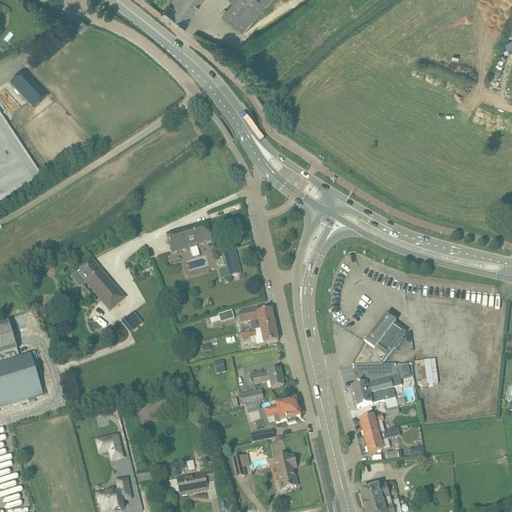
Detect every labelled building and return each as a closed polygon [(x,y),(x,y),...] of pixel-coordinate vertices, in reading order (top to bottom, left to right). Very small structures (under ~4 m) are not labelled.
[(177,0),(172,7),(169,4),(167,6),(161,13),(182,30),(189,21),(188,19),(203,0),(231,0),(233,2),(223,15),(243,31),(249,24),(268,0),(177,0)] [(77,28),(82,32),(87,25),(82,21),(77,28)] [(10,83),(34,109),(48,96),(24,70),(10,83)] [(0,201),(40,176),(0,114),(0,201)] [(167,235),(172,253),(213,241),(207,223),(167,235)] [(236,250),(223,254),(227,268),(229,277),(242,273),(236,250)] [(86,283),(110,311),(124,299),(92,261),(80,271),(88,281),(86,283)] [(259,319),(261,329),(275,326),(271,310),(266,311),(265,308),(258,310),(239,314),(241,323),(259,319)] [(121,322),(131,334),(143,323),(133,312),(121,322)] [(218,316),(220,323),(234,319),(231,312),(218,316)] [(365,344),(353,366),(354,366),(382,365),(406,333),(395,324),(396,322),(387,315),(365,344)] [(9,323),(0,325),(0,356),(18,351),(9,323)] [(275,326),(261,329),(264,344),(278,342),(275,326)] [(247,332),(248,338),(256,337),(254,330),(247,332)] [(0,364),(20,358),(18,351),(0,356),(0,364)] [(0,409),(44,396),(31,355),(20,358),(0,364),(0,409)] [(215,373),(224,371),(221,359),(212,362),(215,373)] [(421,385),(436,384),(434,359),(419,360),(421,385)] [(359,386),(352,387),(357,409),(362,407),(385,401),(396,398),(393,389),(401,386),(400,381),(411,378),(408,366),(397,369),(396,365),(395,364),(382,365),(354,366),(359,386)] [(252,378),(253,385),(270,381),(272,389),(284,386),(280,371),(269,373),(269,374),(252,378)] [(239,397),(242,408),(246,407),(261,403),(264,403),(261,391),(239,397)] [(278,407),(266,411),(268,418),(275,416),(277,423),(287,420),(288,425),(296,422),(295,418),(299,417),(299,418),(300,417),(296,400),(295,400),(295,401),(278,406),(278,407)] [(261,403),(246,407),(248,414),(260,411),(259,406),(261,405),(261,403)] [(387,411),(388,416),(399,414),(398,408),(387,411)] [(360,420),(365,437),(385,432),(382,421),(384,421),(382,415),(374,417),(360,420)] [(365,437),(369,454),(383,450),(380,442),(400,437),(398,429),(385,433),(385,432),(365,437)] [(273,430),(259,433),(261,441),(274,438),(273,430)] [(118,435),(107,438),(109,449),(112,461),(123,458),(118,435)] [(386,453),(386,460),(402,458),(401,452),(386,453)] [(231,460),(236,480),(246,477),(244,469),(250,468),(247,456),(231,460)] [(277,483),(279,491),(298,487),(293,469),(297,468),(294,456),(290,457),(290,456),(274,459),(280,483),(277,483)] [(154,480),(152,471),(137,474),(138,483),(154,480)] [(177,480),(170,482),(172,494),(180,492),(180,497),(207,492),(206,484),(215,482),(213,472),(204,473),(204,475),(177,480)] [(120,488),(99,492),(101,501),(104,500),(105,509),(116,507),(116,509),(125,507),(123,498),(131,497),(128,477),(118,479),(120,488)] [(364,505),(366,511),(371,511),(392,506),(392,507),(395,506),(395,505),(397,504),(397,506),(400,505),(398,500),(391,502),(386,485),(378,488),(361,492),(365,504),(364,505)] [(409,494),(411,502),(418,500),(415,492),(409,494)]
